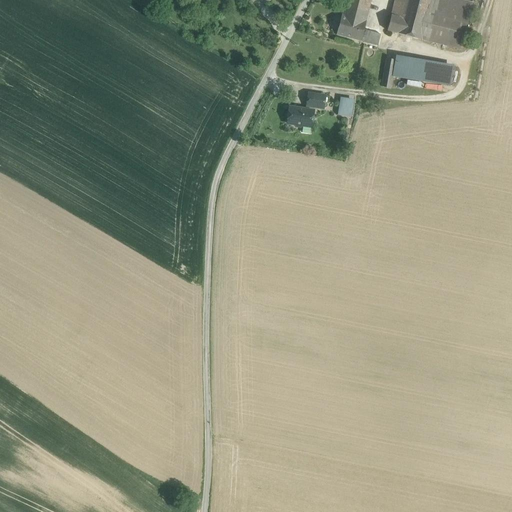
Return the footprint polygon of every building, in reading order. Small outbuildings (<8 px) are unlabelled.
[(371,0),(346,0),(343,15),(343,16),(366,22),(366,21),(371,0)] [(406,0),(395,0),(392,15),(402,18),(406,0)] [(406,0),(402,18),(398,33),(422,39),(431,0),(406,0)] [(462,0),(431,0),(422,39),(461,49),(473,3),(462,0)] [(366,22),(343,16),(343,15),(342,15),(337,35),(361,41),(364,30),(366,21),(366,22)] [(402,18),(392,15),(388,31),(398,33),(402,18)] [(381,34),(364,30),(361,41),(378,46),(381,34)] [(387,58),(382,87),(391,88),(396,60),(387,58)] [(453,69),(398,60),(396,77),(450,86),(453,69)] [(325,96),(309,94),(307,106),(323,108),(325,96)] [(354,117),(356,99),(342,96),(339,114),(354,117)] [(314,111),(290,107),(287,123),(311,127),(314,111)]
